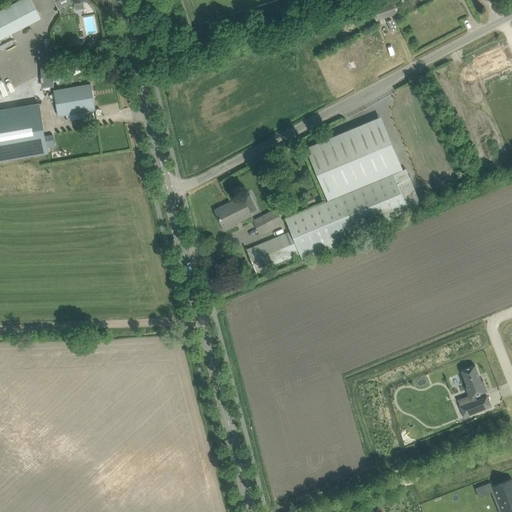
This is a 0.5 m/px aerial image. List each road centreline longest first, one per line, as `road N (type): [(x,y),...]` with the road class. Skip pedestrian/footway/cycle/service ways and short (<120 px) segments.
road 1 (unclassified): [(168,189),(511,15)]
road 2 (secondary): [(249,511),(168,189)]
road 3 (track): [(0,329),(214,314)]
road 4 (residential): [(319,511),(511,436)]
road 5 (secondary): [(168,189),(123,0)]
